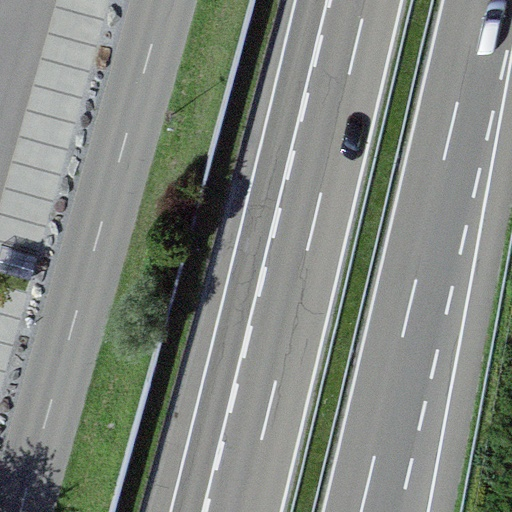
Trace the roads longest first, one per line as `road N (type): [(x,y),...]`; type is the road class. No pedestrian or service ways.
road 1 (tertiary): [(22,511),(164,0)]
road 2 (motorway): [(304,0),(178,511)]
road 3 (motorway): [(360,511),(485,0)]
road 4 (motorway): [(362,0),(238,511)]
